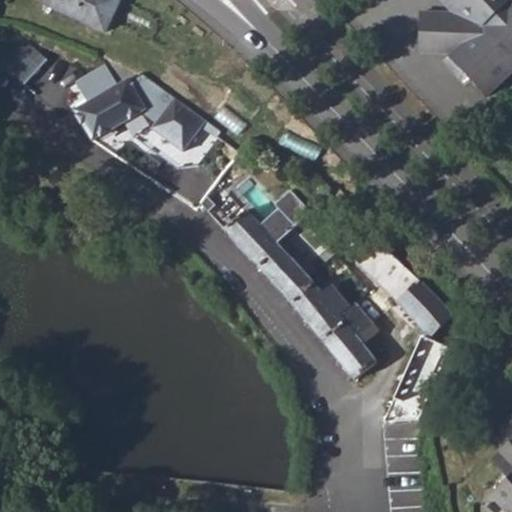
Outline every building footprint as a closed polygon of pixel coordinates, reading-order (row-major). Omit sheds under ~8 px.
[(0,0),(0,16),(17,19),(20,0),(0,0)] [(42,0),(41,2),(103,33),(118,0),(42,0)] [(460,21),(460,43),(450,51),(447,54),(485,95),(511,70),(511,0),(440,0),(449,10),(460,21)] [(460,43),(460,21),(449,10),(419,9),(418,51),(450,51),(460,43)] [(28,41),(8,65),(27,82),(49,59),(28,41)] [(96,69),(75,82),(77,87),(86,104),(104,93),(116,86),(115,84),(107,71),(100,75),(96,69)] [(159,109),(141,78),(130,84),(126,77),(115,84),(116,86),(104,93),(122,124),(142,111),(142,112),(148,121),(159,109)] [(93,142),(120,125),(122,124),(104,93),(86,104),(77,87),(72,90),(74,92),(54,103),(64,116),(66,118),(74,112),(90,140),(92,142),(93,142)] [(174,99),(153,127),(186,151),(205,122),(174,99)] [(238,207),(215,182),(200,206),(205,211),(219,226),(238,207)] [(274,243),(279,238),(281,240),(290,231),(310,213),(291,194),(275,208),(279,212),(261,228),(245,210),(223,230),(258,268),(279,247),(274,243)] [(296,238),(290,231),(281,240),(279,238),(274,243),(279,247),(258,268),(278,289),(298,268),(294,264),(304,255),(293,241),(296,238)] [(358,265),(395,301),(416,280),(380,243),(374,248),(371,245),(369,244),(363,249),(368,255),(358,265)] [(286,297),(354,380),(376,361),(360,341),(374,328),(354,303),(348,308),(332,288),(322,295),(298,268),(278,289),(286,297)] [(395,301),(430,337),(450,315),(416,280),(395,301)] [(429,339),(448,347),(459,323),(450,315),(430,337),(429,339)] [(419,334),(379,418),(385,417),(419,412),(448,347),(429,339),(419,334)] [(511,468),(492,488),(511,509),(511,434),(499,447),(511,461),(511,468)]
